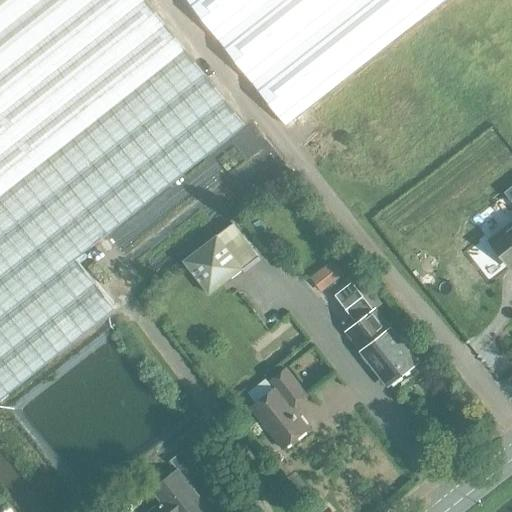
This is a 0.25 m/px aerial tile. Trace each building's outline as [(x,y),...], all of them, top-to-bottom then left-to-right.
[(0,0),(0,401),(116,310),(76,259),(245,125),(145,0),(0,0)] [(187,0),(286,125),(445,0),(187,0)] [(511,221),(488,240),(508,265),(511,261),(511,221)] [(209,295),(243,270),(217,236),(183,262),(209,295)] [(334,261),(311,279),(321,292),(344,274),(334,261)] [(334,295),(342,306),(362,291),(354,281),(334,295)] [(374,309),(356,323),(345,330),(388,385),(418,362),(374,309)] [(251,407),(282,448),(308,428),(292,407),(307,396),(286,369),(271,381),(276,388),(251,407)] [(160,502),(149,511),(201,511),(208,507),(188,482),(200,473),(183,450),(170,460),(177,469),(151,489),(160,502)] [(331,511),(315,491),(304,499),(313,511),(331,511)]
